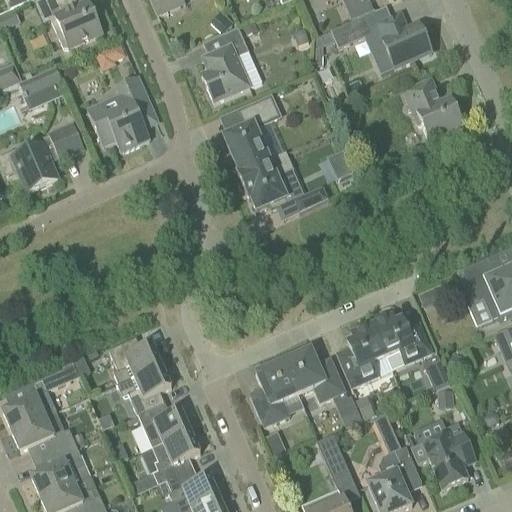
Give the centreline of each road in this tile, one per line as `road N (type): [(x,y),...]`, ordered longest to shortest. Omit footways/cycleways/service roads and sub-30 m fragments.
road 1 (residential): [(211,373),(186,314),(201,207),(177,163)]
road 2 (residential): [(211,373),(411,286)]
road 3 (residential): [(0,241),(177,163)]
road 4 (residential): [(177,163),(176,121),(128,0)]
road 5 (residential): [(450,0),(511,141)]
road 6 (residential): [(263,511),(211,373)]
